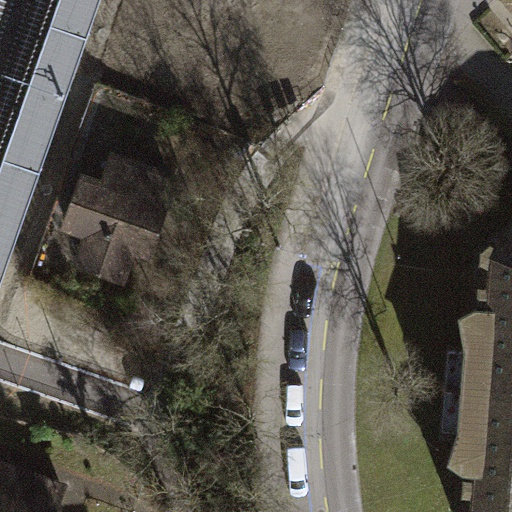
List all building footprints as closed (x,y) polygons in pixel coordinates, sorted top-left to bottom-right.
[(59,0),(0,172),(0,284),(99,0),(59,0)] [(91,185),(76,180),(63,228),(82,233),(74,263),(127,277),(135,247),(154,252),(168,202),(152,198),(159,176),(98,159),(91,185)] [(466,345),(463,393),(511,395),(511,225),(481,251),(477,311),(462,319),(466,345)] [(511,511),(511,395),(463,393),(462,430),(451,459),(465,470),(461,511),(511,511)] [(0,511),(64,511),(65,508),(50,504),(56,482),(0,466),(0,511)]
